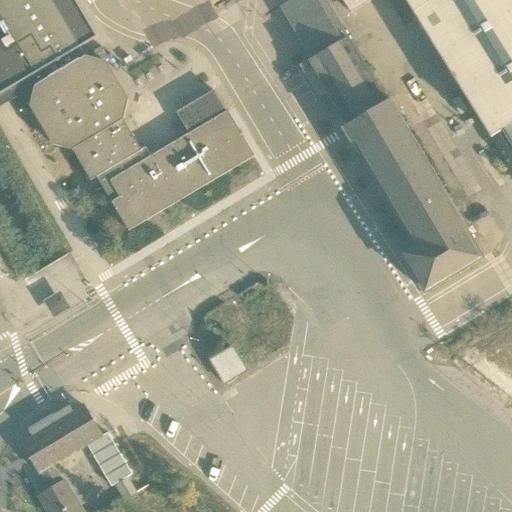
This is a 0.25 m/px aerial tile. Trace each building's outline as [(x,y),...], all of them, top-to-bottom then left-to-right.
[(0,0),(0,93),(29,77),(34,86),(29,106),(52,145),(72,150),(90,181),(96,177),(128,231),(255,157),(228,112),(226,113),(213,91),(177,113),(190,134),(151,157),(145,147),(141,149),(123,119),(128,99),(106,61),(85,56),(80,47),(97,36),(75,0),(0,0)] [(483,260),(398,117),(399,116),(392,103),(388,106),(349,41),(324,0),(295,0),(282,8),(314,61),(302,68),(320,98),(328,93),(349,128),(345,130),(353,144),(355,142),(406,228),(405,228),(418,249),(404,257),(426,294),(483,260)] [(511,0),(343,0),(353,15),(375,0),(388,0),(398,15),(406,28),(419,20),(492,137),(499,133),(511,153),(511,0)] [(59,298),(49,304),(53,311),(64,305),(59,298)] [(211,361),(224,383),(246,370),(232,348),(211,361)] [(87,446),(101,437),(102,436),(83,405),(73,412),(71,408),(30,432),(32,436),(21,443),(39,473),(40,472),(50,489),(39,496),(47,511),(83,511),(65,482),(63,483),(52,466),(87,446)] [(145,429),(131,445),(162,474),(177,457),(145,429)] [(101,437),(87,446),(111,487),(132,474),(108,433),(102,436),(101,437)] [(125,499),(135,493),(126,478),(116,484),(125,499)]
